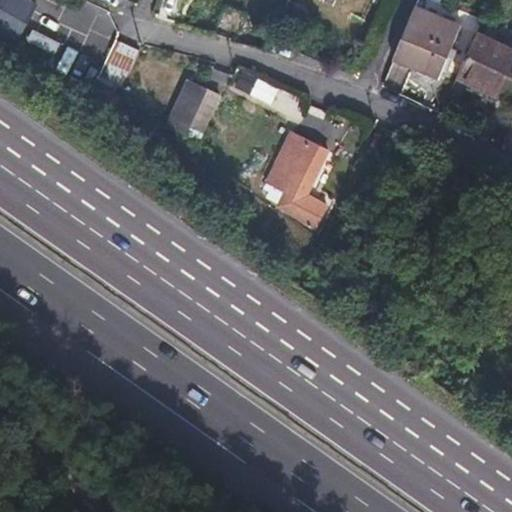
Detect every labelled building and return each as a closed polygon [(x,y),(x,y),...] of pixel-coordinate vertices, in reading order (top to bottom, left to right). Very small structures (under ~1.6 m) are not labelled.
[(37,2),(33,0),(0,0),(0,23),(20,34),(37,2)] [(294,30),(301,13),(288,8),(281,24),(294,30)] [(457,31),(412,11),(391,61),(436,80),(457,31)] [(123,76),(140,39),(119,29),(102,66),(123,76)] [(511,84),(511,51),(476,34),(455,77),(467,83),(503,100),(504,100),(511,84)] [(221,94),(185,78),(165,126),(200,142),(221,94)] [(290,136),(265,188),(257,202),(314,231),(317,224),(324,208),(303,198),(325,153),(290,136)]
